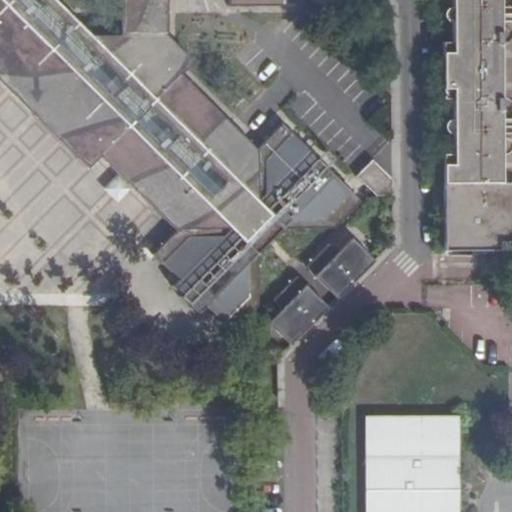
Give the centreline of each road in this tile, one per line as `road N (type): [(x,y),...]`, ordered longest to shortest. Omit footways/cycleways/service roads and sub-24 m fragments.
road 1 (residential): [(396,279),(412,260),(410,0)]
road 2 (residential): [(396,279),(302,364),(302,511)]
